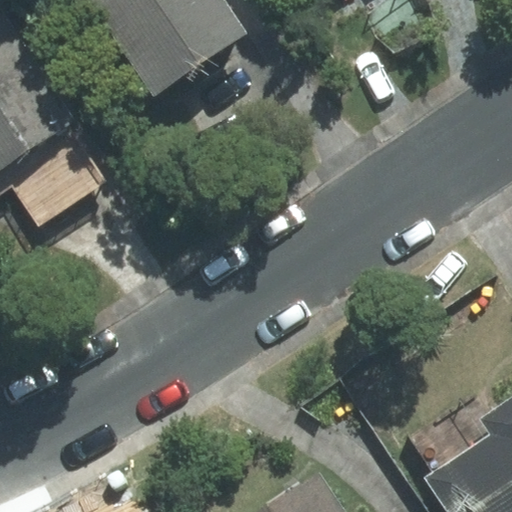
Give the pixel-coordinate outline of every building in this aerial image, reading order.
[(202,0),(69,0),(140,109),(234,49),(202,0)] [(0,34),(0,178),(62,138),(67,135),(0,34)] [(96,190),(62,138),(0,178),(0,193),(27,235),(64,211),(96,190)] [(511,511),(511,401),(469,429),(478,443),(412,487),(428,511),(511,511)] [(331,511),(312,480),(259,511),(331,511)]
